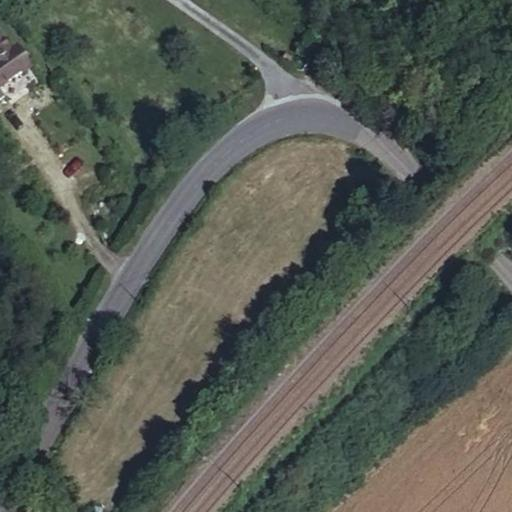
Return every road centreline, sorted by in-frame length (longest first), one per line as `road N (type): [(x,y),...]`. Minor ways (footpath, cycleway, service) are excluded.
road 1 (secondary): [(0,510),(214,159),(289,117),(326,118),(366,132),(435,184),(511,265)]
road 2 (track): [(326,118),(174,0)]
